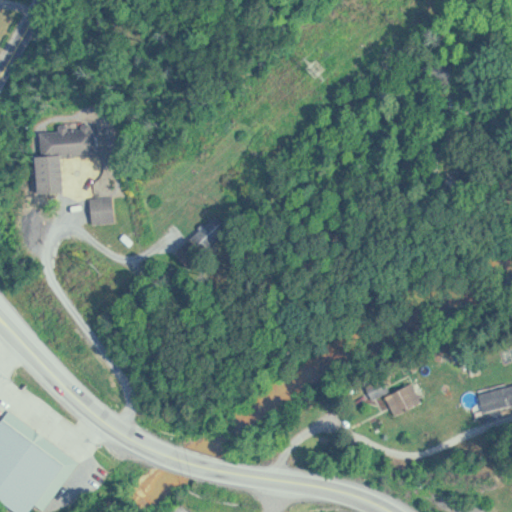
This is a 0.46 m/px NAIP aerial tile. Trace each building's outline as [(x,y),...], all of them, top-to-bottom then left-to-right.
[(68,191),(66,156),(100,155),(99,121),(64,122),(64,129),(45,130),(46,154),(40,154),(42,192),(68,191)] [(118,195),(94,197),(97,223),(120,221),(118,195)] [(197,235),(212,249),(232,227),(217,213),(197,235)] [(394,391),(387,377),(370,386),(377,400),(394,391)] [(479,415),(511,406),(511,382),(473,391),(479,415)] [(416,383),(425,401),(398,414),(389,396),(416,383)] [(0,425),(12,409),(85,461),(48,511),(39,505),(34,511),(21,511),(0,496),(0,425)]
